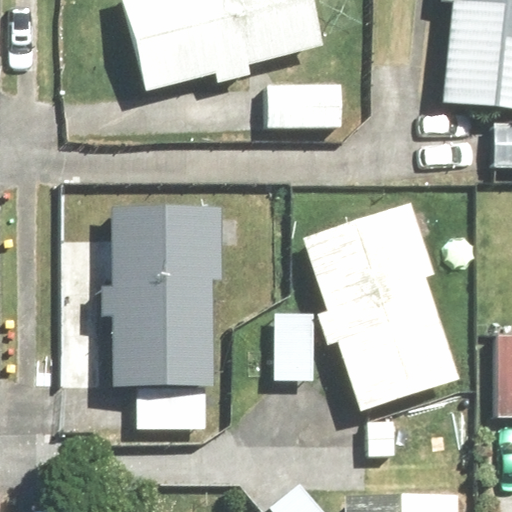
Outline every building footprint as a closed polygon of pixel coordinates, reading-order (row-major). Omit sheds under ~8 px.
[(108,0),(136,96),(309,47),(295,0),(108,0)] [(511,0),(422,0),(418,115),(511,117),(511,0)] [(345,94),(270,89),(267,132),(342,137),(345,94)] [(511,125),(497,124),(493,172),(511,173),(511,125)] [(341,410),(451,378),(404,214),(294,246),(341,410)] [(96,397),(201,397),(202,221),(96,221),(96,397)] [(511,426),(511,329),(487,328),(481,424),(511,426)] [(450,511),(451,499),(332,498),(331,511),(450,511)]
